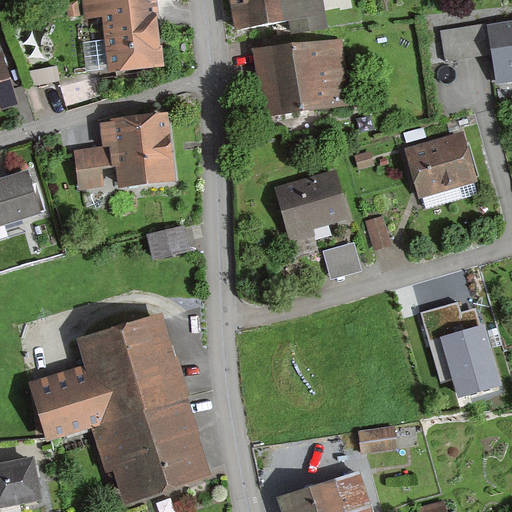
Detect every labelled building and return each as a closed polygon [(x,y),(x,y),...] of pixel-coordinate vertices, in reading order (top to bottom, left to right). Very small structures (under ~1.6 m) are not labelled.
[(111,70),(156,65),(148,0),(83,0),(85,17),(105,15),(111,70)] [(231,0),(237,31),(290,23),(292,34),(321,30),(316,0),(231,0)] [(511,67),(511,27),(493,31),(500,70),(511,67)] [(268,117),(343,104),(334,42),(262,51),(267,88),(263,89),(268,117)] [(0,106),(11,103),(0,67),(0,106)] [(119,186),(169,180),(162,118),(99,126),(102,148),(109,148),(111,166),(116,166),(119,186)] [(440,188),(470,180),(458,139),(407,154),(417,190),(439,184),(440,188)] [(358,168),(369,165),(366,155),(355,159),(358,168)] [(25,174),(7,180),(9,186),(0,188),(0,219),(17,214),(19,220),(37,214),(25,174)] [(309,227),(341,218),(329,176),(279,191),(286,218),(282,219),(288,242),(311,235),(309,227)] [(373,249),(386,245),(379,221),(366,225),(373,249)] [(153,259),(185,252),(179,229),(147,237),(153,259)] [(332,281),(363,272),(354,244),(324,253),(332,281)] [(90,426),(177,398),(155,321),(82,343),(91,372),(33,390),(48,440),(90,426)] [(498,384),(483,330),(445,341),(461,395),(498,384)] [(201,473),(177,398),(90,426),(105,473),(119,468),(128,497),(201,473)] [(359,454),(394,449),(391,429),(356,434),(359,454)] [(0,506),(39,498),(34,474),(32,462),(0,468),(0,506)] [(367,511),(355,474),(280,498),(284,511),(367,511)]
